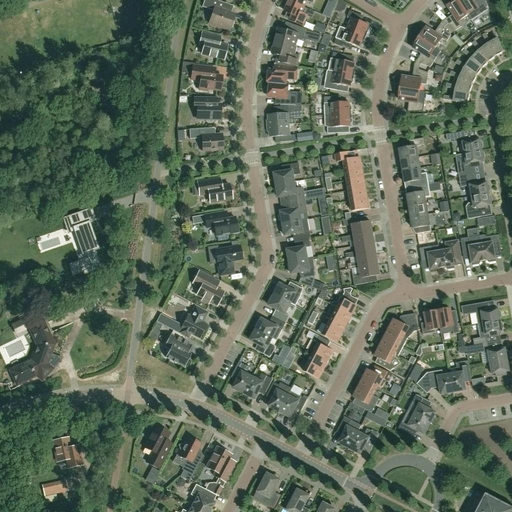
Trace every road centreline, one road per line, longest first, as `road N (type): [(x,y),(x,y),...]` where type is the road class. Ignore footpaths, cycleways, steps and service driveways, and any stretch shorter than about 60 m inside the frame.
road 1 (residential): [(192,405),(265,271),(246,116),(249,62),(268,0)]
road 2 (residential): [(127,396),(181,0)]
road 3 (residential): [(402,25),(378,96),(404,295)]
road 4 (residential): [(301,459),(381,303),(404,295)]
road 5 (residential): [(511,222),(493,117),(493,98),(511,78)]
road 6 (unclassified): [(0,418),(56,401),(127,396)]
